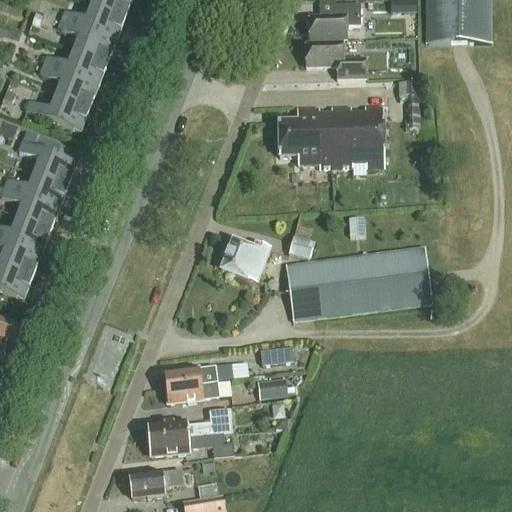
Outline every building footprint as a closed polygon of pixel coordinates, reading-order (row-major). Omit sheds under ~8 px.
[(95,0),(92,10),(125,23),(134,1),(132,0),(95,0)] [(425,0),(426,47),(492,46),(491,0),(425,0)] [(417,4),(404,4),(405,18),(418,17),(417,4)] [(310,45),(343,44),(347,44),(347,31),(361,30),(361,8),(335,9),(335,21),(309,21),(310,45)] [(86,24),(78,21),(65,16),(63,23),(62,25),(116,46),(125,23),(92,10),(86,24)] [(36,18),(32,29),(39,31),(43,20),(36,18)] [(79,42),(74,56),(107,69),(116,46),(62,25),(58,34),(79,42)] [(343,44),(310,45),(310,48),(306,48),(306,72),(337,71),(337,84),(367,83),(366,62),(343,63),(343,44)] [(107,69),(74,56),(69,69),(48,61),(44,70),(98,92),(107,69)] [(61,87),(56,101),(90,114),(98,92),(44,70),(41,79),(61,87)] [(410,134),(420,134),(419,86),(399,87),(399,100),(409,99),(410,134)] [(4,104),(13,107),(16,98),(7,94),(4,104)] [(81,137),(90,114),(56,101),(51,114),(30,106),(26,116),(81,137)] [(279,126),(279,144),(280,162),(298,161),(298,170),(319,169),(319,173),(353,173),(353,168),(366,167),(366,172),(385,172),(383,111),(365,112),(365,117),(351,117),(351,112),(331,112),(332,117),(319,117),(319,113),(297,113),(297,126),(279,126)] [(40,165),(35,178),(68,191),(77,168),(42,154),(46,143),(27,135),(23,147),(19,157),(40,165)] [(68,191),(35,178),(29,192),(8,183),(5,192),(59,214),(68,191)] [(22,210),(17,223),(50,236),(59,214),(5,192),(1,202),(22,210)] [(50,236),(17,223),(12,237),(0,232),(0,242),(42,259),(50,236)] [(0,253),(5,255),(0,266),(0,268),(33,282),(42,259),(0,242),(0,253)] [(290,258),(310,263),(314,247),(294,242),(290,258)] [(221,274),(248,284),(249,284),(258,287),(271,252),(256,246),(254,252),(233,244),(221,274)] [(432,308),(425,252),(286,270),(293,326),(432,308)] [(0,295),(24,305),(33,282),(0,268),(0,295)] [(0,322),(0,355),(3,356),(6,351),(15,355),(24,332),(0,322)] [(298,376),(300,357),(275,354),(273,373),(298,376)] [(217,386),(217,383),(229,382),(227,361),(214,362),(215,371),(200,373),(199,371),(183,373),(184,375),(164,377),(166,393),(217,386)] [(260,402),(297,398),(296,389),(286,390),(285,382),(258,386),(260,402)] [(217,386),(166,393),(168,409),(188,406),(188,408),(204,406),(204,404),(219,402),(217,386)] [(150,445),(223,438),(231,437),(229,414),(209,416),(210,428),(188,430),(187,426),(148,430),(150,445)] [(276,425),(276,433),(287,434),(288,423),(281,423),(276,425)] [(224,450),(223,438),(150,445),(151,460),(190,457),(190,453),(213,451),(214,463),(234,461),(233,449),(224,450)] [(202,468),(203,477),(215,477),(214,468),(202,468)] [(129,481),(132,503),(148,501),(148,503),(166,501),(164,492),(184,490),(182,474),(162,477),(162,476),(129,481)] [(223,511),(222,502),(184,507),(184,511),(223,511)]
